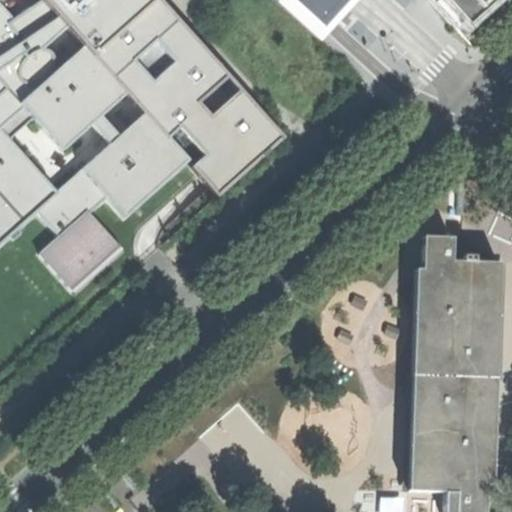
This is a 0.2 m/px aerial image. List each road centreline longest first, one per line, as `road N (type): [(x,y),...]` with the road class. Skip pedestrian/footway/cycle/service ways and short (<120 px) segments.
road 1 (residential): [(477,101),(2,511)]
road 2 (residential): [(366,0),(477,101)]
